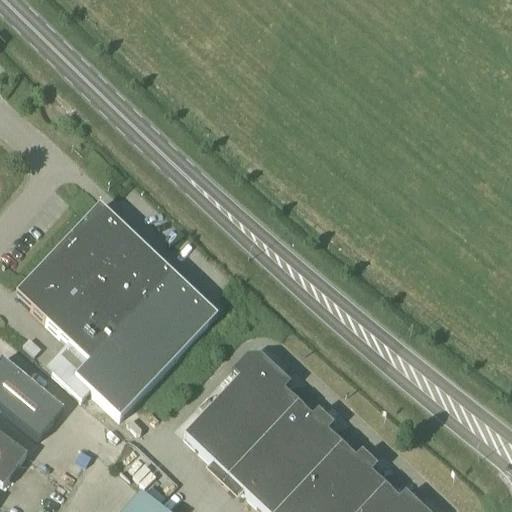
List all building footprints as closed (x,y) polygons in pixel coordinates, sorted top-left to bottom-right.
[(51,335),(135,246),(98,211),(15,300),(51,335)] [(88,370),(172,281),(135,246),(51,335),(67,350),(44,375),(64,394),(87,369),(88,370)] [(119,426),(216,323),(172,281),(88,370),(87,369),(64,394),(79,408),(89,398),(119,426)] [(311,423),(283,397),(289,390),(259,362),(246,362),(231,378),(238,384),(183,443),(256,511),(418,511),(404,499),(398,505),(370,479),(376,473),(360,458),(354,464),(327,438),(333,431),(317,416),(311,423)] [(0,415),(37,447),(63,416),(1,365),(0,366),(0,415)] [(0,491),(2,493),(26,461),(0,441),(0,491)] [(38,511),(39,511),(50,498),(38,490),(28,504),(38,511)] [(156,511),(139,497),(126,511),(156,511)]
